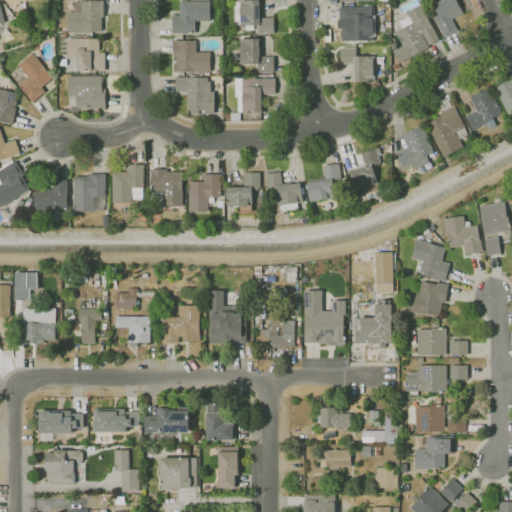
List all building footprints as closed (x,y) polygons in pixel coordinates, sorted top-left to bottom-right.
[(85,32),(69,32),(69,12),(76,12),(76,0),(105,1),(105,17),(103,17),(103,31),(85,31),(85,32)] [(275,34),(259,34),(259,25),(254,25),(254,30),(247,30),(247,26),(241,26),(241,22),(242,22),(242,5),(241,5),(240,0),(261,0),(261,17),(275,17),(275,34)] [(445,37),(439,25),(440,25),(430,7),(433,5),(442,0),(457,0),(464,13),(453,19),(459,30),(445,37)] [(176,34),(174,34),(174,16),(181,16),(181,1),(212,1),(212,20),(197,20),(197,33),(176,33),(176,34)] [(400,63),(394,51),(404,46),(400,38),(398,35),(397,32),(404,28),(400,21),(410,16),(408,13),(422,5),(428,16),(434,28),(440,39),(430,45),(424,34),(423,35),(430,47),(413,56),(400,63)] [(375,40),(355,40),(355,30),(354,30),(354,22),(341,22),(341,6),(356,6),(356,14),(375,14),(375,40)] [(13,22),(9,18),(14,14),(17,18),(13,22)] [(105,71),(97,71),(97,70),(79,70),(79,68),(72,68),(72,62),(79,62),(79,58),(68,58),(68,38),(85,38),(86,38),(86,36),(92,36),(92,38),(100,38),(100,53),(106,53),(106,70),(105,70),(105,71)] [(275,72),(259,72),(259,64),(241,64),(241,61),(242,61),(242,45),(241,45),(241,39),(260,38),(261,56),(275,56),(275,72)] [(211,72),(195,72),(195,71),(177,71),(177,57),(174,57),(174,40),(197,40),(197,52),(211,52),(211,72)] [(375,81),(354,81),(353,64),(341,64),(341,48),(357,48),(357,56),(375,56),(375,55),(385,55),(385,76),(375,76),(375,81)] [(34,102),(28,96),(29,95),(19,84),(28,76),(19,65),(34,53),(54,77),(43,87),(47,91),(34,102)] [(511,113),(510,115),(496,88),(511,79),(510,76),(511,74),(511,113)] [(100,114),(88,114),(88,108),(84,108),(84,107),(77,107),(77,96),(69,96),(69,76),(103,76),(103,89),(106,89),(106,108),(100,108),(100,114)] [(215,114),(206,113),(206,110),(188,110),(188,92),(177,92),(177,77),(188,77),(188,78),(209,78),(209,81),(212,81),(212,91),(216,91),(215,114)] [(264,112),(243,112),(239,112),(239,96),(236,96),(236,78),(243,78),(243,77),(256,77),(256,79),(276,78),(276,94),(264,94),(264,112)] [(474,131),(467,116),(478,110),(471,97),(491,87),(496,97),(504,113),(495,118),(498,125),(491,129),(488,124),(474,131)] [(14,124),(10,123),(0,120),(0,88),(18,93),(15,107),(17,108),(14,124)] [(445,157),(428,124),(444,116),(442,113),(456,105),(467,127),(466,128),(470,135),(462,139),(458,132),(456,133),(457,135),(458,134),(465,146),(445,157)] [(243,120),(232,121),(232,118),(225,118),(225,113),(231,113),(243,113),(243,120)] [(414,170),(412,164),(404,167),(398,152),(409,147),(403,134),(423,125),(435,152),(428,155),(431,162),(414,170)] [(0,159),(0,126),(6,143),(13,141),(10,134),(13,133),(21,153),(10,157),(10,156),(0,159)] [(366,194),(363,187),(354,189),(349,172),(366,167),(362,152),(377,148),(377,149),(380,148),(382,153),(379,154),(382,163),(374,166),(377,175),(375,175),(377,182),(378,182),(378,183),(377,184),(379,191),(366,194)] [(1,207),(0,205),(0,185),(3,183),(0,178),(0,170),(16,160),(25,175),(23,176),(31,188),(1,207)] [(312,201),(309,180),(326,177),(324,165),(340,163),(342,179),(335,181),(337,198),(329,199),(329,198),(312,201)] [(133,203),(113,203),(113,172),(127,172),(127,165),(145,165),(145,167),(145,187),(144,187),(144,200),(133,200),(133,203)] [(184,206),(164,205),(164,192),(152,192),(152,173),(152,169),(168,169),(168,171),(183,171),(183,188),(184,188),(184,206)] [(283,211),(282,206),(280,206),(277,188),(269,189),(266,174),(281,171),(284,186),(301,183),(302,189),(304,188),(305,194),(304,195),(305,202),(299,203),(298,201),(287,203),(288,210),(283,211)] [(240,211),(240,206),(237,206),(234,206),(228,206),(228,187),(246,187),(246,172),(261,172),(261,188),(253,188),(253,211),(240,211)] [(95,211),(75,211),(75,176),(90,176),(90,174),(107,174),(107,196),(95,196),(95,211)] [(209,212),(190,212),(190,181),(205,181),(205,177),(203,177),(203,174),(224,174),(224,177),(222,177),(222,196),(209,196),(209,212)] [(68,211),(36,212),(35,191),(46,191),(46,189),(54,189),(54,180),(68,180),(69,190),(68,190),(68,211)] [(22,209),(16,206),(20,199),(26,202),(22,209)] [(28,212),(23,210),(28,200),(33,203),(28,212)] [(509,231),(507,202),(481,204),(483,233),(509,231)] [(11,221),(6,216),(10,212),(15,217),(11,221)] [(445,217),(448,247),(464,245),(465,254),(481,252),(479,224),(465,226),(464,215),(445,217)] [(266,224),(265,217),(272,216),(273,223),(266,224)] [(227,226),(227,219),(235,218),(235,226),(227,226)] [(500,253),(499,236),(485,237),(486,255),(500,253)] [(445,280),(449,263),(441,260),(445,247),(416,239),(411,257),(422,260),(418,273),(445,280)] [(392,251),(375,252),(376,292),(393,292),(392,251)] [(440,315),(441,302),(445,302),(448,284),(419,281),(417,298),(407,297),(405,311),(440,315)] [(0,316),(1,317),(0,330),(0,331),(9,332),(10,284),(0,283),(0,316)] [(115,308),(135,308),(135,290),(116,290),(115,308)] [(223,290),(209,290),(209,342),(242,343),(243,305),(223,305),(223,290)] [(304,290),(304,343),(344,343),(344,300),(332,300),(332,310),(322,310),(322,290),(304,290)] [(375,317),(355,317),(355,342),(391,343),(391,304),(375,304),(375,317)] [(178,305),(178,317),(162,316),(161,342),(180,343),(180,340),(199,341),(199,305),(178,305)] [(55,342),(55,308),(22,308),(22,342),(55,342)] [(94,320),(101,320),(100,308),(79,309),(80,343),(94,343),(94,320)] [(150,316),(115,315),(114,327),(128,327),(128,343),(149,344),(150,316)] [(259,346),(294,347),(295,319),(269,318),(269,329),(260,329),(259,346)] [(417,355),(446,354),(445,327),(416,328),(417,355)] [(467,340),(449,340),(449,354),(467,355),(467,340)] [(446,365),(417,364),(417,376),(404,376),(404,390),(446,391),(446,365)] [(450,379),(467,379),(467,365),(450,364),(450,379)] [(233,412),(224,412),(224,403),(206,404),(206,439),(233,439),(233,412)] [(415,405),(414,431),(443,432),(443,406),(415,405)] [(188,433),(189,406),(179,406),(179,409),(157,409),(157,415),(144,415),(143,432),(188,433)] [(336,407),(319,407),(320,428),(351,428),(350,413),(336,413),(336,407)] [(93,432),(126,431),(126,426),(138,426),(137,409),(93,410),(93,432)] [(83,410),(39,411),(39,433),(73,432),(73,427),(83,427),(83,410)] [(396,442),(396,413),(384,413),(384,430),(361,430),(361,442),(396,442)] [(447,431),(465,432),(465,417),(448,417),(447,431)] [(414,449),(414,468),(444,467),(444,453),(451,453),(451,437),(425,437),(425,448),(414,449)] [(237,488),(237,446),(218,446),(218,488),(237,488)] [(138,469),(128,469),(128,449),(113,450),(114,470),(121,470),(121,491),(138,491),(138,469)] [(350,449),(320,450),(321,466),(350,466),(350,449)] [(76,483),(75,474),(83,474),(83,450),(45,451),(46,483),(76,483)] [(160,488),(196,487),(196,457),(159,457),(160,488)] [(397,468),(376,467),(375,487),(396,488),(397,468)] [(429,486),(409,507),(414,511),(439,511),(462,488),(452,479),(438,494),(429,486)] [(462,511),(464,511),(476,501),(467,492),(455,504),(462,511)] [(334,511),(334,494),(303,495),(303,511),(334,511)] [(484,511),(511,511),(511,500),(499,501),(499,510),(485,511),(484,511)]
